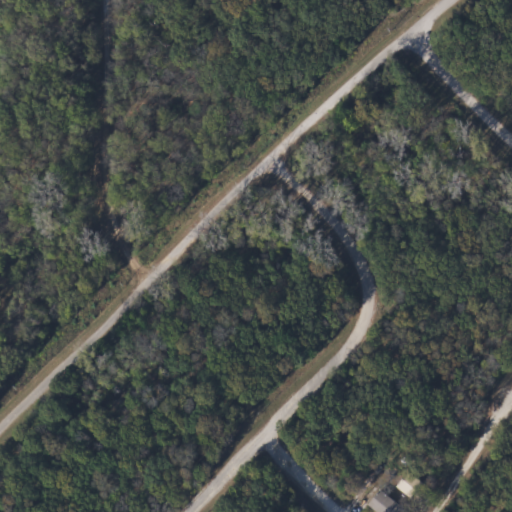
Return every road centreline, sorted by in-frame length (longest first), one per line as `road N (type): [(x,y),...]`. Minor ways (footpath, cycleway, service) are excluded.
road 1 (residential): [(0,426),(443,2)]
road 2 (residential): [(280,156),(366,256),(371,314),(338,361),(191,511)]
road 3 (residential): [(147,281),(111,206),(104,0)]
road 4 (residential): [(434,511),(511,397)]
road 5 (residential): [(511,126),(412,32)]
